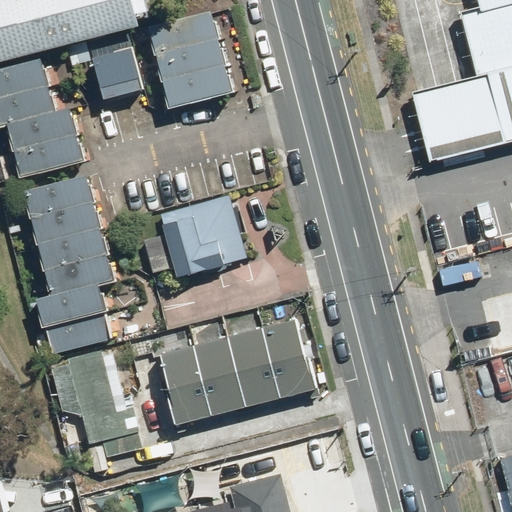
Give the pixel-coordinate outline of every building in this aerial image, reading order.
[(128,0),(0,0),(0,63),(136,25),(128,0)] [(511,0),(478,0),(480,6),(459,12),(476,76),(411,94),(430,164),(511,142),(511,0)] [(211,10),(149,28),(173,111),(235,93),(211,10)] [(131,48),(92,59),(104,99),(142,89),(131,48)] [(39,57),(0,67),(0,98),(47,85),(39,57)] [(47,85),(0,98),(0,127),(7,125),(55,112),(47,85)] [(55,112),(7,125),(15,152),(76,135),(69,108),(55,112)] [(76,135),(15,152),(22,179),(84,162),(76,135)] [(86,174),(25,191),(33,219),(93,202),(86,174)] [(227,197),(158,216),(161,226),(157,227),(160,237),(141,242),(150,275),(169,270),(172,280),(245,260),(227,197)] [(93,202),(33,219),(40,245),(101,228),(93,202)] [(101,228),(40,245),(48,271),(108,254),(101,228)] [(115,279),(108,254),(48,271),(55,296),(97,284),(115,279)] [(100,295),(97,284),(55,296),(36,301),(43,327),(45,327),(101,311),(106,310),(101,295),(100,295)] [(109,338),(101,311),(45,327),(53,354),(109,338)] [(293,319),(261,328),(280,399),(315,389),(307,360),(304,361),(293,319)] [(261,328),(226,337),(245,407),(280,399),(261,328)] [(226,337),(192,347),(212,416),(245,407),(226,337)] [(192,347),(159,356),(179,425),(212,416),(192,347)] [(126,437),(101,349),(61,360),(86,448),(126,437)] [(492,382),(476,385),(484,423),(500,420),(492,382)] [(216,469),(165,482),(172,511),(224,499),(216,469)] [(234,501),(193,511),(288,511),(279,475),(231,488),(234,501)]
